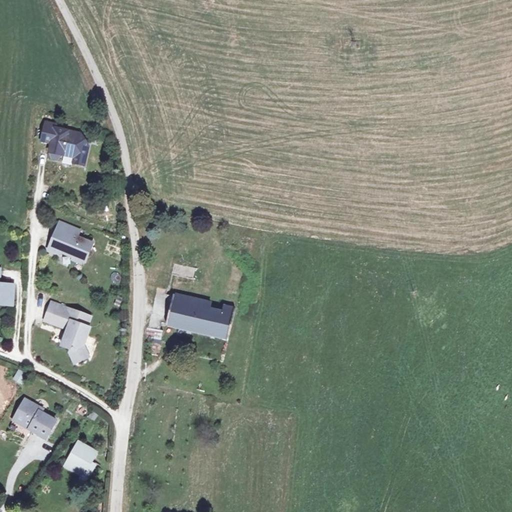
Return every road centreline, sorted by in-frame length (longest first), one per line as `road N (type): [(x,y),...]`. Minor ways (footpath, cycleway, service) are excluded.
road 1 (unclassified): [(123,423),(140,302),(135,231),(116,124),(59,0)]
road 2 (residential): [(39,164),(26,361)]
